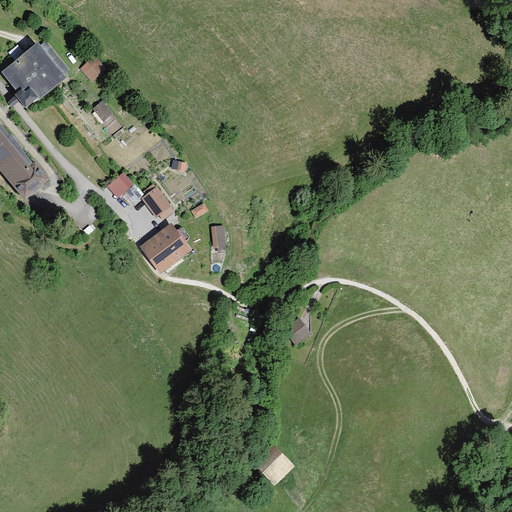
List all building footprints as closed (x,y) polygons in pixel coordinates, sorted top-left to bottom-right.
[(62,81),(38,50),(6,76),(20,94),(17,96),(27,109),(62,81)] [(106,70),(95,58),(81,71),(93,83),(106,70)] [(112,116),(101,105),(92,113),(103,125),(112,116)] [(0,123),(1,122),(0,120),(0,173),(25,204),(52,182),(37,164),(34,166),(0,125),(0,123)] [(185,174),(186,165),(179,164),(178,173),(185,174)] [(128,191),(118,180),(108,190),(118,201),(128,191)] [(174,213),(157,191),(142,202),(156,221),(160,218),(163,222),(174,213)] [(209,213),(204,206),(191,214),(196,221),(209,213)] [(225,250),(224,228),(213,229),(214,251),(225,250)] [(189,252),(172,229),(144,249),(161,273),(189,252)] [(310,336),(300,321),(285,331),(296,346),(310,336)] [(296,467),(274,443),(252,463),(274,487),(296,467)]
